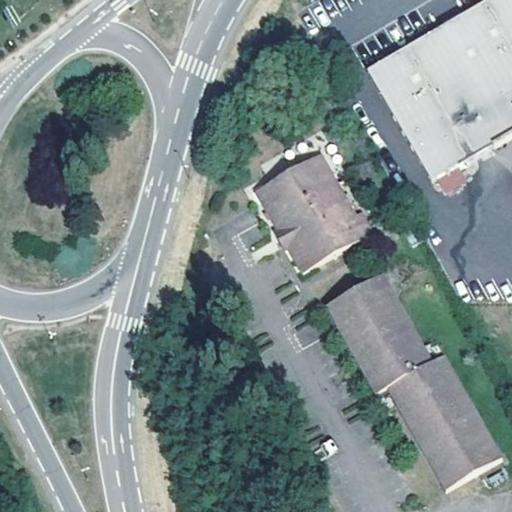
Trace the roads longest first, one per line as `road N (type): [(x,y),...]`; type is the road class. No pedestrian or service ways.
road 1 (primary): [(124,511),(110,399),(134,275)]
road 2 (primary): [(0,363),(73,511)]
road 3 (primary): [(134,275),(175,122)]
road 4 (primary): [(175,122),(166,87),(133,46),(73,32)]
road 5 (primary): [(0,299),(57,303),(134,275)]
road 6 (primary): [(175,122),(221,0)]
